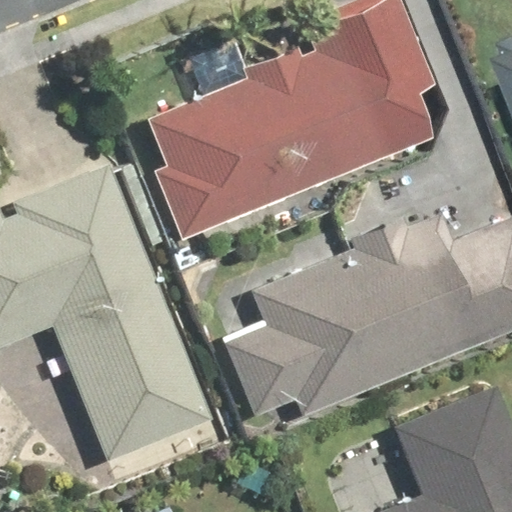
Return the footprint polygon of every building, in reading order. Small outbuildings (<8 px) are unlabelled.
[(148,151),(136,156),(163,226),(422,126),(403,77),(420,70),(392,0),(301,0),(287,6),(299,38),(287,43),(281,27),(222,50),(228,65),(130,104),(148,151)] [(511,28),(501,33),(511,61),(511,28)] [(199,409),(97,148),(0,185),(0,328),(39,314),(92,450),(199,409)] [(425,205),(236,278),(247,307),(207,322),(238,400),(277,385),(285,405),(511,317),(511,213),(506,198),(433,226),(425,205)] [(511,511),(511,445),(482,369),(377,410),(405,480),(323,511),(511,511)] [(137,511),(130,493),(79,511),(137,511)]
